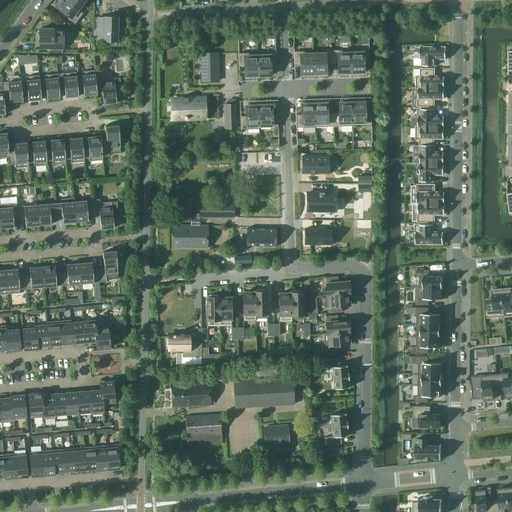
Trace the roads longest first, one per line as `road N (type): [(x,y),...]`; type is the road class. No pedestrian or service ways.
road 1 (residential): [(364,483),(365,269),(292,269)]
road 2 (residential): [(455,263),(460,0)]
road 3 (residential): [(0,258),(95,249),(93,230),(0,239)]
road 4 (residential): [(14,122),(15,135),(94,128),(91,103),(12,110)]
road 5 (tertiary): [(170,503),(364,483)]
road 6 (residential): [(0,390),(83,382),(80,351),(0,359)]
road 7 (residential): [(292,269),(286,89)]
road 8 (residential): [(454,428),(455,263)]
